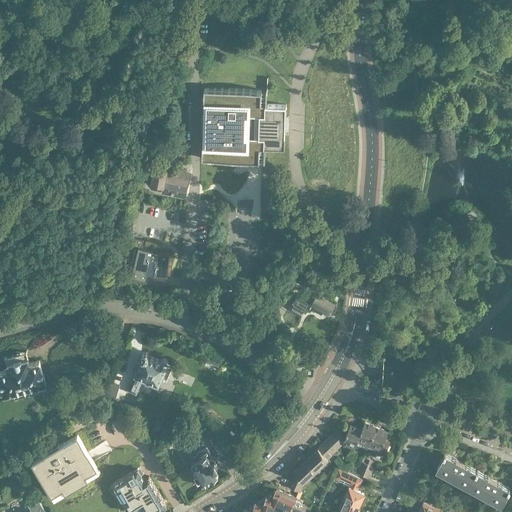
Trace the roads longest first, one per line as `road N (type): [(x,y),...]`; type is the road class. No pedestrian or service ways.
road 1 (residential): [(312,400),(249,356),(125,309),(87,305),(0,328)]
road 2 (tertiary): [(352,326),(371,155),(359,57),(363,0)]
road 3 (track): [(7,40),(28,116),(25,150),(0,186)]
